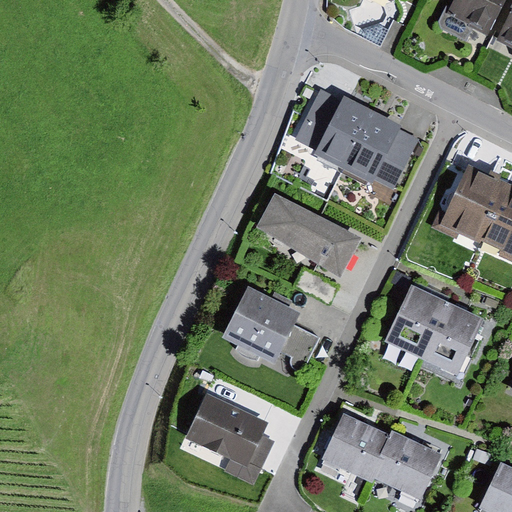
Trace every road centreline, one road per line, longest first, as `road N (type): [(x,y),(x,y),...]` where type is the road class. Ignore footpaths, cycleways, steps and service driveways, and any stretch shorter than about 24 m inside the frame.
road 1 (tertiary): [(291,28),(246,159),(141,401),(118,511)]
road 2 (residential): [(291,28),(349,45),(511,132)]
road 3 (track): [(271,94),(231,67),(167,0)]
